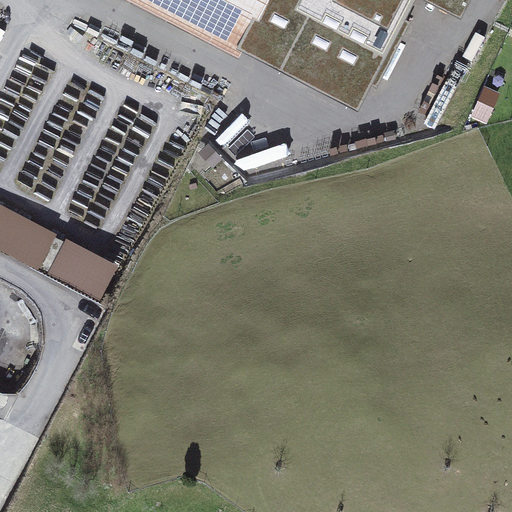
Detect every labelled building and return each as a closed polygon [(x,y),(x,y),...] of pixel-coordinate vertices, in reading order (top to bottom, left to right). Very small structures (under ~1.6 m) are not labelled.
[(129,0),(234,54),(242,39),(261,0),(129,0)] [(316,0),(261,0),(242,39),(283,62),(316,0)] [(318,0),(286,63),(353,97),(362,79),(376,87),(408,23),(394,16),(402,0),(318,0)] [(434,0),(454,10),(459,0),(434,0)] [(485,88),(475,117),(491,123),(502,94),(485,88)] [(0,203),(0,250),(41,271),(60,235),(0,203)] [(102,300),(119,265),(66,240),(49,275),(102,300)]
